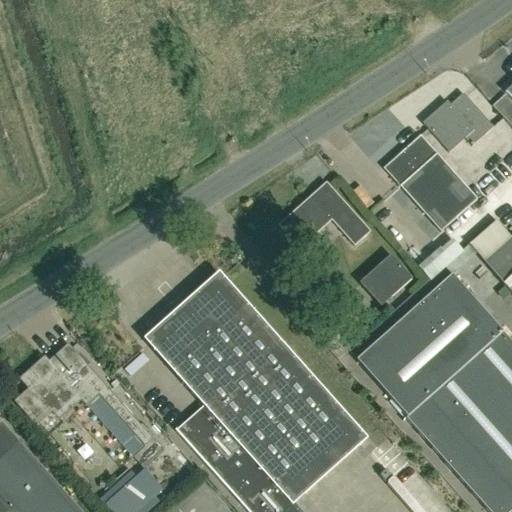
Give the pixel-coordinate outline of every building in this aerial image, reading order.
[(511,85),(503,93),(511,102),(511,85)] [(470,148),(492,129),(461,96),(440,115),(437,111),(421,126),(447,154),(463,140),(470,148)] [(418,139),(382,171),(398,189),(439,234),(444,229),(475,201),(467,193),(418,139)] [(352,247),(368,233),(325,185),(278,227),(298,249),(329,222),(352,247)] [(494,222),(469,244),(477,253),(511,293),(511,235),(508,239),(507,238),(501,230),(494,222)] [(379,309),(409,281),(389,258),(358,285),(379,309)] [(485,511),(511,511),(511,348),(449,278),(354,363),(405,420),(404,421),(485,511)] [(359,438),(219,282),(218,281),(214,285),(150,342),(151,343),(210,409),(206,412),(204,410),(184,428),(177,435),(227,491),(228,491),(233,496),(236,493),(241,498),(239,502),(240,505),(245,511),(295,511),(292,508),(287,502),(294,496),(359,438)] [(27,392),(24,395),(15,402),(34,425),(50,411),(55,417),(76,398),(84,407),(97,395),(144,447),(149,441),(152,440),(103,384),(72,349),(68,344),(56,355),(47,363),(43,359),(19,380),(28,390),(27,392)] [(0,511),(76,511),(17,444),(2,427),(0,428),(0,511)] [(66,472),(93,502),(102,495),(75,464),(66,472)] [(160,492),(159,490),(144,473),(137,480),(136,481),(106,507),(105,509),(107,511),(138,511),(154,498),(160,492)]
